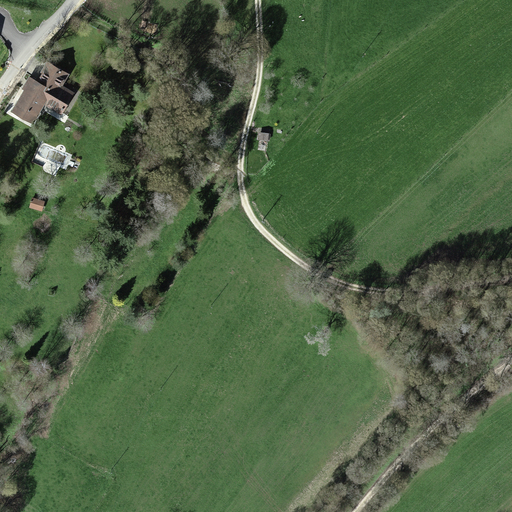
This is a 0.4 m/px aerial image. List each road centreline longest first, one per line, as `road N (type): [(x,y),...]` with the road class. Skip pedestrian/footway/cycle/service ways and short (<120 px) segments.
road 1 (track): [(257,0),(258,82),(242,168),(254,216),(277,244),(351,286),(395,290),(511,278)]
road 2 (track): [(242,168),(206,140),(181,73),(68,4)]
road 3 (track): [(355,511),(400,459),(511,360)]
